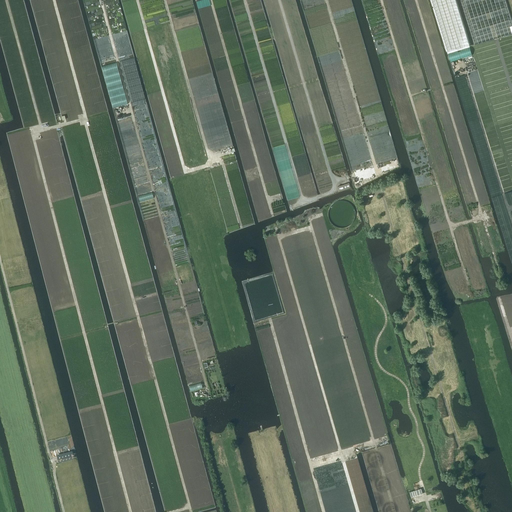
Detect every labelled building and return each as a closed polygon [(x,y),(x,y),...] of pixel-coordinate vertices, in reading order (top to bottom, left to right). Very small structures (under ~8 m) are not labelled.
[(430,0),(447,53),(470,46),(455,0),(430,0)] [(116,62),(101,66),(113,108),(127,104),(116,62)] [(337,187),(339,192),(351,188),(349,183),(337,187)] [(57,456),(59,461),(73,458),(72,453),(57,456)] [(409,492),(411,497),(422,494),(421,489),(409,492)]
